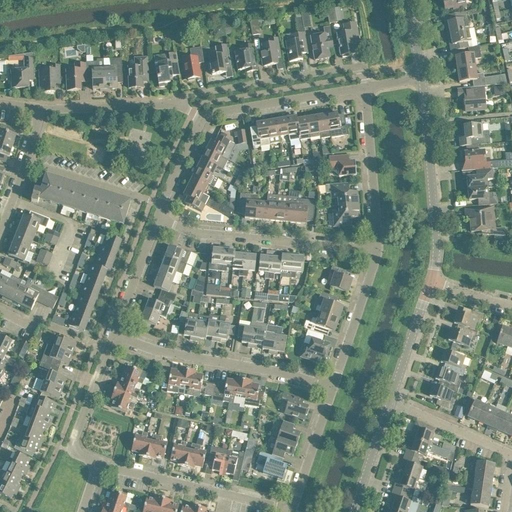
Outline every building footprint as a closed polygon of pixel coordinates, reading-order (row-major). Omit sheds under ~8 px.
[(470,0),(442,0),(445,11),(453,9),(453,11),(466,8),(464,1),(470,0)] [(327,10),(329,24),(337,23),(335,9),(327,10)] [(302,18),(304,29),(311,28),(308,12),(301,13),(302,18)] [(465,13),(453,15),(443,17),(445,23),(446,23),(447,27),(446,27),(447,35),(468,30),(465,13)] [(304,29),(302,18),(295,19),(298,33),(304,32),(303,29),(304,29)] [(257,20),(258,20),(250,21),(252,36),(260,35),(259,27),(257,20)] [(337,35),(341,57),(356,54),(354,45),(356,42),(358,42),(355,24),(344,26),(345,34),(337,35)] [(333,49),(331,37),(330,27),(323,28),(324,35),(311,37),(315,61),(329,59),(328,50),(333,49)] [(471,42),(468,30),(447,35),(449,42),(450,41),(451,45),(450,46),(451,52),(468,49),(467,43),(471,42)] [(302,60),(302,59),(301,54),(307,53),(307,54),(308,54),(306,44),(305,34),(291,36),(291,35),(282,37),(284,50),(286,49),(287,54),(289,63),(302,60)] [(277,64),(276,57),(280,57),(277,38),(268,40),(269,45),(262,46),(263,53),(261,54),(263,67),(277,64)] [(233,78),(231,68),(229,58),(227,46),(215,48),(216,56),(209,58),(210,63),(208,64),(209,70),(211,70),(212,75),(225,73),(226,79),(233,78)] [(257,71),(256,61),(253,46),(242,48),(243,52),(235,53),(238,71),(246,70),(246,73),(257,71)] [(469,55),(456,57),(457,70),(475,68),(474,60),(481,59),(479,47),(468,49),(469,55)] [(198,64),(204,63),(201,48),(193,49),(190,50),(191,59),(183,60),(186,80),(188,80),(188,81),(194,80),(194,79),(200,78),(198,64)] [(35,82),(34,64),(33,53),(8,57),(9,62),(24,61),(24,71),(11,71),(12,89),(29,88),(29,82),(35,82)] [(165,55),(154,57),(157,78),(159,88),(165,87),(164,84),(170,83),(169,77),(179,76),(178,66),(177,60),(176,53),(165,55)] [(149,82),(148,58),(135,59),(135,68),(128,68),(128,79),(129,89),(143,88),(143,82),(148,82),(149,82)] [(122,75),(122,65),(122,59),(110,60),(110,62),(104,62),(105,91),(110,91),(110,90),(117,89),(116,75),(122,75)] [(96,62),(86,63),(86,65),(86,77),(92,76),(93,82),(93,90),(100,90),(100,92),(105,91),(104,68),(104,62),(104,60),(96,60),(96,62)] [(86,65),(75,65),(75,71),(66,72),(67,92),(77,91),(81,91),(81,87),(81,83),(87,83),(86,77),(86,65)] [(39,86),(41,86),(41,93),(54,92),(54,83),(59,83),(59,67),(53,67),(53,71),(40,72),(40,79),(39,79),(39,86)] [(476,76),(475,68),(457,70),(459,83),(472,81),(473,88),(485,87),(507,85),(505,76),(484,79),(483,74),(476,76)] [(466,97),(466,98),(467,111),(484,110),(482,89),(469,90),(469,97),(466,97)] [(331,139),(338,137),(348,136),(344,117),(338,118),(337,113),(327,115),(330,132),(331,138),(331,139)] [(327,115),(317,117),(320,137),(320,140),(331,138),(330,132),(327,115)] [(290,141),(300,140),(296,117),(286,119),(290,141)] [(296,117),(300,140),(300,141),(310,139),(307,118),(297,120),(296,117)] [(317,117),(307,118),(310,139),(320,137),(317,117)] [(286,119),(276,121),(280,143),(279,137),(289,136),(289,141),(290,141),(286,119)] [(276,121),(266,122),(270,146),(270,145),(280,143),(276,121)] [(250,130),(251,140),(253,149),(270,146),(266,122),(256,124),(256,129),(250,130)] [(0,126),(0,143),(13,147),(16,136),(11,135),(13,129),(0,125),(0,126)] [(482,125),(481,125),(464,126),(465,139),(459,139),(460,147),(490,145),(489,132),(482,132),(482,125)] [(245,131),(237,132),(234,133),(234,138),(238,137),(239,145),(247,144),(245,131)] [(228,161),(235,146),(219,138),(218,137),(215,143),(211,141),(206,150),(228,161)] [(0,161),(3,162),(5,156),(9,158),(13,147),(0,143),(0,161)] [(206,150),(202,159),(217,167),(223,170),(228,161),(206,150)] [(493,169),(511,167),(511,154),(506,155),(506,161),(489,162),(489,159),(485,159),(484,151),(464,153),(465,165),(461,165),(462,172),(470,171),(493,169)] [(348,156),(331,157),(329,157),(330,171),(334,171),(334,170),(338,169),(339,178),(356,176),(355,162),(349,163),(348,156)] [(255,158),(253,159),(255,171),(263,170),(262,163),(255,164),(255,158)] [(217,167),(202,159),(197,169),(212,176),(217,167)] [(212,176),(197,169),(193,178),(208,185),(214,188),(219,179),(212,176)] [(242,180),(247,171),(243,169),(238,178),(242,180)] [(494,180),(493,169),(470,171),(471,178),(466,178),(467,190),(487,188),(487,181),(494,180)] [(67,206),(123,223),(124,223),(131,202),(46,176),(41,190),(35,188),(31,202),(38,204),(40,197),(64,204),(60,215),(64,216),(67,206)] [(193,178),(188,187),(203,194),(208,185),(193,178)] [(238,178),(234,187),(238,189),(242,180),(238,178)] [(338,200),(338,207),(358,205),(357,192),(347,193),(346,184),(336,185),(325,186),(326,194),(331,194),(332,200),(338,200)] [(235,199),(235,194),(238,189),(234,187),(230,185),(227,191),(231,193),(230,199),(235,199)] [(184,204),(201,213),(206,205),(209,197),(203,194),(188,187),(183,196),(187,198),(184,204)] [(467,190),(468,201),(477,201),(478,207),(493,205),(493,195),(488,195),(487,188),(467,190)] [(257,196),(240,194),(240,199),(237,199),(236,213),(238,213),(245,214),(244,219),(255,220),(256,203),(257,196)] [(268,195),(266,204),(256,203),(255,220),(265,221),(268,195)] [(278,196),(268,195),(265,221),(275,222),(277,205),(278,196)] [(277,205),(275,222),(285,223),(287,206),(288,197),(278,196),(277,205)] [(295,224),(297,207),(298,198),(288,197),(287,206),(285,223),(295,224)] [(306,201),(298,200),(298,198),(297,207),(295,224),(306,225),(307,220),(313,221),(315,201),(306,201)] [(333,214),(334,228),(352,226),(351,219),(359,218),(358,205),(338,207),(339,214),(333,214)] [(475,209),(464,210),(465,217),(470,217),(471,233),(475,232),(475,230),(478,229),(478,232),(480,232),(480,235),(494,236),(504,237),(505,230),(495,231),(494,221),(493,208),(485,208),(475,209)] [(32,213),(30,217),(24,215),(20,225),(36,232),(39,226),(46,229),(50,220),(32,213)] [(20,225),(20,227),(17,226),(14,235),(32,242),(36,232),(20,225)] [(47,236),(58,240),(60,235),(49,230),(47,236)] [(14,235),(10,243),(13,244),(12,246),(28,252),(32,242),(14,235)] [(58,240),(47,236),(45,242),(56,246),(58,240)] [(122,241),(112,238),(106,236),(102,246),(118,252),(122,241)] [(12,246),(8,256),(24,262),(30,264),(33,254),(28,252),(12,246)] [(98,256),(114,262),(118,252),(102,246),(98,256)] [(186,265),(191,253),(184,250),(183,252),(169,247),(167,253),(164,252),(162,256),(186,265)] [(222,272),(224,247),(219,247),(219,250),(213,249),(212,258),(210,258),(208,271),(222,272)] [(222,272),(226,272),(227,266),(233,267),(232,270),(233,270),(234,251),(229,251),(229,248),(224,247),(222,272)] [(39,256),(50,261),(52,255),(41,250),(39,256)] [(243,277),(245,252),(240,252),(240,255),(235,255),(235,251),(234,251),(233,270),(239,271),(238,277),(243,277)] [(245,252),(243,277),(247,278),(248,271),(254,272),(255,267),(256,257),(250,256),(250,253),(245,252)] [(280,275),(280,278),(286,278),(291,279),(293,254),(288,253),(288,256),(282,256),(280,275)] [(259,267),(258,272),(265,273),(264,279),(269,280),(271,255),(266,254),(266,258),(260,257),(259,267)] [(302,273),(303,268),(304,258),(298,257),(298,254),(293,254),(291,279),(295,279),(296,273),(302,273)] [(280,275),(282,256),(281,259),(276,259),(276,255),(271,255),(269,280),(273,280),(274,274),(280,275)] [(50,261),(39,256),(37,262),(48,266),(50,261)] [(110,272),(114,262),(98,256),(94,267),(107,271),(110,272)] [(183,275),(186,265),(162,256),(161,260),(164,261),(161,267),(176,273),(183,275)] [(15,270),(17,264),(6,259),(3,265),(15,270)] [(87,277),(103,283),(107,271),(94,267),(92,266),(87,277)] [(176,273),(161,267),(159,273),(156,272),(155,276),(172,283),(176,273)] [(332,267),(330,273),(335,274),(330,288),(348,293),(352,280),(342,277),(344,270),(332,267)] [(0,295),(2,296),(9,281),(0,276),(0,295)] [(10,304),(19,286),(22,281),(12,276),(9,281),(2,296),(3,297),(2,299),(10,304)] [(168,293),(172,283),(155,276),(153,281),(156,282),(154,288),(161,291),(159,297),(173,303),(176,296),(168,293)] [(87,277),(84,287),(99,293),(103,283),(87,277)] [(22,281),(19,286),(10,304),(19,308),(20,306),(21,306),(32,285),(33,282),(28,279),(27,283),(22,281)] [(199,293),(203,294),(205,284),(197,281),(194,291),(196,292),(199,293)] [(47,293),(41,290),(42,290),(32,285),(21,306),(31,311),(36,301),(41,304),(47,293)] [(216,296),(217,286),(208,286),(207,295),(216,296)] [(84,287),(80,296),(96,302),(99,293),(84,287)] [(230,298),(230,289),(220,288),(219,297),(230,298)] [(52,296),(47,293),(41,304),(47,307),(52,296)] [(278,303),(278,296),(278,294),(268,293),(267,295),(267,301),(278,303)] [(335,298),(326,294),(321,293),(317,305),(322,307),(320,313),(339,320),(343,308),(333,304),(335,298)] [(53,309),(57,300),(58,299),(52,296),(47,307),(53,309)] [(77,306),(76,306),(92,312),(95,303),(96,302),(80,296),(77,306)] [(278,296),(278,303),(289,304),(289,296),(278,296)] [(171,309),(173,303),(159,297),(157,303),(149,300),(147,306),(144,305),(142,309),(166,318),(168,314),(162,311),(163,306),(168,308),(168,307),(171,309)] [(76,306),(73,316),(88,322),(92,312),(76,306)] [(156,326),(160,316),(166,319),(166,318),(142,309),(140,314),(143,315),(141,321),(156,326)] [(480,324),(483,315),(472,311),(470,317),(458,313),(454,324),(466,328),(474,330),(476,324),(480,325),(480,324)] [(320,313),(317,320),(312,318),(311,323),(306,321),(303,329),(308,330),(325,336),(327,330),(334,332),(339,320),(320,313)] [(184,336),(190,337),(190,341),(194,341),(198,316),(187,314),(186,320),(186,324),(184,336)] [(209,318),(205,340),(206,340),(206,337),(212,338),(211,341),(216,342),(220,317),(209,315),(209,318)] [(229,331),(230,325),(225,324),(226,316),(220,315),(220,317),(216,342),(220,343),(221,340),(227,341),(229,331)] [(54,316),(52,322),(56,324),(63,326),(65,320),(58,318),(54,316)] [(72,318),(69,326),(84,332),(88,322),(73,316),(72,317),(72,318)] [(198,316),(194,341),(199,342),(199,339),(205,340),(209,318),(198,316)] [(253,316),(250,329),(244,328),(244,327),(239,327),(237,337),(242,338),(241,343),(248,344),(247,348),(252,348),(256,323),(257,317),(253,316)] [(262,350),(267,325),(256,323),(252,348),(256,349),(257,346),(263,347),(262,350)] [(277,327),(267,325),(262,350),(269,351),(268,354),(273,355),(277,327)] [(286,344),(287,338),(281,337),(283,328),(277,327),(273,355),(277,356),(278,353),(284,354),(286,344)] [(511,332),(511,330),(502,327),(496,344),(507,348),(511,332)] [(466,328),(464,334),(452,330),(448,341),(468,348),(470,341),(474,342),(478,332),(474,331),(474,330),(478,332),(474,330),(466,328)] [(304,344),(303,348),(300,358),(326,367),(329,358),(326,357),(330,345),(323,342),(325,336),(308,330),(303,344),(304,344)] [(0,348),(7,352),(12,342),(0,336),(0,348)] [(76,344),(57,337),(54,348),(72,355),(76,344)] [(24,342),(17,357),(23,360),(30,345),(24,342)] [(44,356),(41,362),(56,368),(58,362),(68,365),(72,355),(54,348),(48,346),(44,356)] [(0,368),(5,371),(8,365),(4,363),(2,362),(7,352),(0,348),(0,368)] [(465,358),(445,351),(441,363),(453,367),(451,373),(459,376),(459,375),(463,377),(466,366),(462,365),(465,358)] [(58,369),(56,368),(41,362),(39,368),(48,372),(44,382),(62,389),(66,379),(56,375),(58,369)] [(142,371),(135,368),(134,370),(126,367),(122,377),(150,388),(151,383),(144,380),(139,378),(142,371)] [(182,369),(179,369),(179,372),(171,370),(169,377),(164,376),(161,388),(168,389),(167,392),(178,394),(182,369)] [(193,371),(182,369),(178,394),(184,395),(188,396),(193,371)] [(451,373),(443,370),(439,369),(435,380),(448,384),(446,390),(453,393),(457,394),(460,384),(457,382),(459,376),(451,373)] [(200,395),(206,396),(208,384),(202,382),(203,376),(195,374),(196,372),(193,371),(188,396),(199,398),(200,395)] [(18,387),(19,387),(22,379),(23,374),(17,372),(11,384),(18,387)] [(495,381),(497,377),(485,372),(482,377),(486,378),(486,377),(495,381)] [(137,383),(142,385),(149,388),(150,388),(122,377),(120,385),(117,384),(116,387),(138,395),(140,391),(135,389),(137,383)] [(223,402),(234,404),(238,379),(235,379),(234,381),(227,380),(225,387),(220,386),(218,398),(224,399),(223,402)] [(238,379),(234,404),(240,405),(239,408),(244,409),(244,406),(249,381),(238,379)] [(244,406),(249,407),(261,409),(262,406),(262,403),(264,393),(258,392),(259,386),(251,384),(252,382),(249,381),(244,406)] [(44,382),(40,392),(40,393),(58,400),(62,389),(44,382)] [(208,384),(206,396),(212,397),(214,385),(208,384)] [(214,385),(212,397),(218,398),(220,386),(214,385)] [(446,390),(443,389),(433,386),(429,397),(440,400),(440,402),(439,406),(451,411),(455,401),(451,399),(453,393),(446,390)] [(116,387),(112,397),(134,405),(135,405),(128,402),(130,397),(137,399),(138,395),(116,387)] [(294,417),(303,420),(303,422),(308,408),(302,406),(304,400),(284,394),(282,400),(289,402),(285,414),(294,417)] [(57,404),(34,396),(30,406),(50,414),(52,408),(55,409),(57,404)] [(112,397),(111,399),(114,400),(111,408),(120,411),(126,414),(128,408),(133,409),(134,405),(112,397)] [(471,408),(467,417),(477,422),(485,406),(475,401),(471,408)] [(30,406),(26,416),(32,418),(49,425),(51,420),(48,419),(50,414),(30,406)] [(457,406),(453,417),(461,419),(465,409),(457,406)] [(477,422),(487,426),(495,410),(485,406),(477,422)] [(182,417),(183,408),(176,407),(175,415),(182,417)] [(505,414),(495,410),(487,426),(490,427),(489,430),(496,433),(497,431),(505,414)] [(497,431),(507,435),(511,424),(511,417),(505,414),(497,431)] [(49,425),(32,418),(28,428),(42,434),(44,429),(47,430),(49,425)] [(178,420),(176,428),(184,430),(184,428),(186,422),(178,420)] [(415,441),(430,446),(435,429),(416,421),(412,432),(417,433),(415,441)] [(297,445),(300,434),(292,431),(294,426),(283,422),(277,439),(297,445)] [(214,434),(216,428),(207,426),(206,432),(214,434)] [(40,439),(42,434),(28,428),(24,438),(20,437),(41,445),(43,440),(40,439)] [(147,458),(151,442),(146,441),(148,434),(142,433),(141,438),(135,436),(134,442),(131,452),(139,454),(139,456),(147,458)] [(163,459),(167,444),(161,442),(162,437),(153,435),(151,442),(147,458),(155,460),(156,458),(163,459)] [(40,450),(41,445),(20,437),(18,441),(23,443),(20,449),(23,450),(33,454),(35,454),(37,449),(40,450)] [(191,469),(198,439),(197,439),(196,445),(192,444),(190,451),(185,450),(186,443),(180,466),(191,469)] [(191,469),(194,469),(194,467),(202,468),(206,453),(200,451),(201,446),(202,447),(204,440),(198,439),(191,469)] [(272,456),(273,457),(283,460),(285,454),(287,453),(288,455),(293,457),(297,445),(277,439),(272,456)] [(408,446),(404,456),(421,462),(423,456),(426,457),(428,452),(435,455),(447,460),(449,452),(430,446),(415,441),(412,448),(408,446)] [(172,451),(170,461),(178,463),(177,465),(180,466),(186,443),(181,442),(180,447),(174,445),(173,449),(172,451)] [(222,476),(228,451),(212,448),(210,453),(208,463),(214,464),(212,471),(220,473),(219,475),(222,476)] [(243,461),(241,471),(248,472),(251,463),(253,451),(246,449),(245,454),(244,458),(243,461)] [(222,476),(225,477),(226,474),(233,476),(235,469),(241,471),(243,461),(244,458),(245,454),(239,452),(239,453),(232,452),(228,451),(222,476)] [(265,467),(263,474),(282,480),(286,467),(270,462),(272,456),(260,452),(256,464),(265,467)] [(11,464),(28,472),(30,467),(27,466),(30,461),(16,454),(11,464)] [(419,480),(422,468),(419,467),(421,462),(404,456),(401,466),(406,468),(403,475),(426,482),(419,480)] [(477,462),(475,472),(475,473),(493,476),(495,465),(477,462)] [(28,472),(11,464),(6,473),(20,480),(23,475),(25,477),(28,472)] [(1,471),(0,473),(0,482),(18,491),(20,487),(18,485),(20,480),(6,473),(1,471)] [(475,473),(473,484),(491,487),(493,476),(475,473)] [(413,497),(420,499),(421,493),(423,494),(427,483),(426,483),(426,482),(403,475),(401,482),(396,480),(393,490),(413,497)] [(16,496),(18,491),(0,482),(0,494),(10,500),(13,495),(16,496)] [(490,498),(491,487),(473,484),(472,495),(490,498)] [(393,490),(390,500),(394,502),(392,509),(401,511),(407,511),(413,497),(393,490)] [(448,507),(451,492),(449,491),(445,490),(441,507),(445,508),(448,507)] [(111,492),(108,503),(128,509),(130,505),(124,503),(127,495),(120,493),(120,495),(111,492)] [(490,498),(472,495),(470,506),(488,509),(490,498)] [(154,511),(158,498),(155,497),(154,500),(146,498),(144,508),(143,511),(154,511)] [(165,511),(168,501),(158,498),(154,511),(165,511)] [(177,511),(179,506),(171,504),(171,501),(168,501),(165,511),(177,511)] [(103,509),(101,511),(121,511),(123,508),(128,510),(128,509),(108,503),(105,510),(103,509)]
